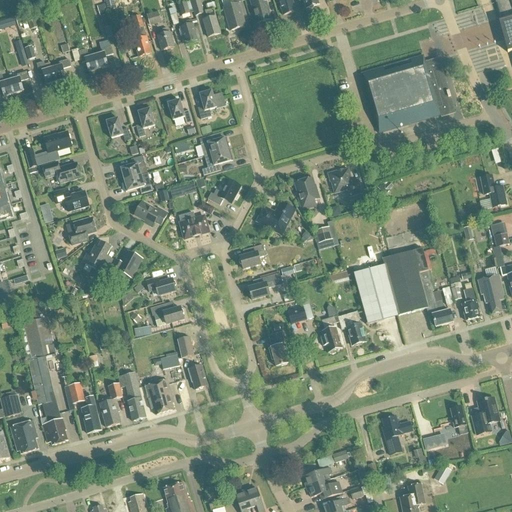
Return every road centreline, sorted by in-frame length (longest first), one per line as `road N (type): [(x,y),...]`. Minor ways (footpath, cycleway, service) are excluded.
road 1 (tertiary): [(253,426),(332,404),(375,369),(429,355),(470,362),(499,356)]
road 2 (tertiary): [(0,479),(153,435),(190,442),(253,426)]
road 3 (residential): [(264,457),(187,462),(22,511)]
road 4 (residential): [(472,381),(332,421),(264,457)]
road 5 (residential): [(235,62),(442,1)]
road 6 (residential): [(182,258),(117,228),(79,107)]
road 7 (residential): [(220,247),(260,177),(235,62)]
road 8 (residential): [(79,107),(235,62)]
road 9 (residential): [(511,146),(483,102),(442,1)]
road 10 (residential): [(241,388),(213,373),(182,258)]
road 11 (residential): [(241,388),(253,366),(220,247)]
